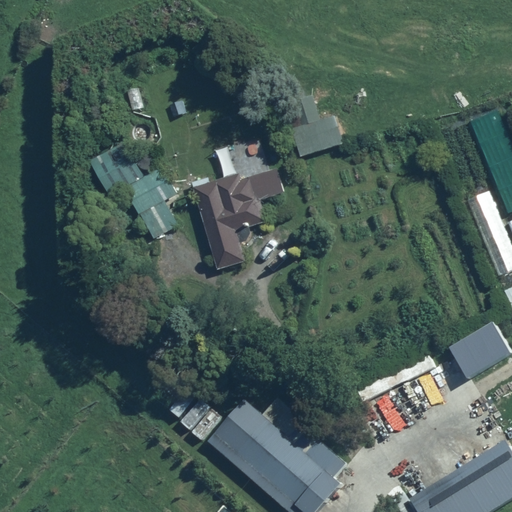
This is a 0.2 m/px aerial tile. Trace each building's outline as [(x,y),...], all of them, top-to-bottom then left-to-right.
[(318,95),(287,105),(305,160),(348,146),(339,119),(327,123),(318,95)] [(262,140),(219,151),(226,180),(213,183),(212,178),(194,183),(197,195),(193,196),(196,207),(205,205),(221,268),(250,261),(242,228),(272,221),(267,202),(288,197),(282,171),(270,174),(262,140)] [(144,180),(125,146),(96,163),(116,198),(130,191),(145,217),(169,203),(159,186),(171,179),(165,168),(144,180)] [(280,424),(273,418),(241,456),(300,506),(344,455),(292,410),(280,424)] [(511,451),(420,506),(423,511),(500,511),(511,505),(511,451)]
